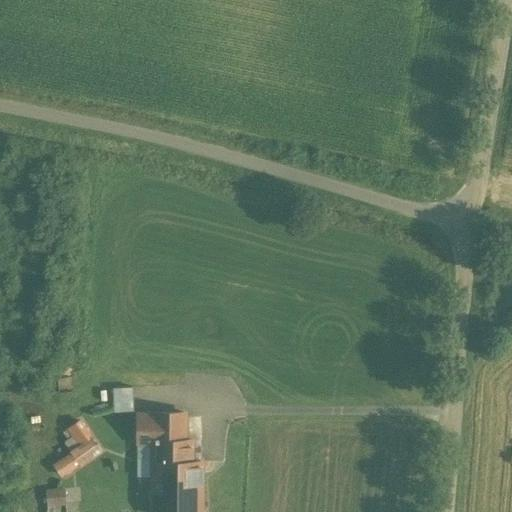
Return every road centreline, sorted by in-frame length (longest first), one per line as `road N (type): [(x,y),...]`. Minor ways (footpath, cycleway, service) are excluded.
road 1 (unclassified): [(471,227),(182,144),(0,108)]
road 2 (unclassified): [(445,511),(471,227)]
road 3 (unclassified): [(471,227),(508,0)]
